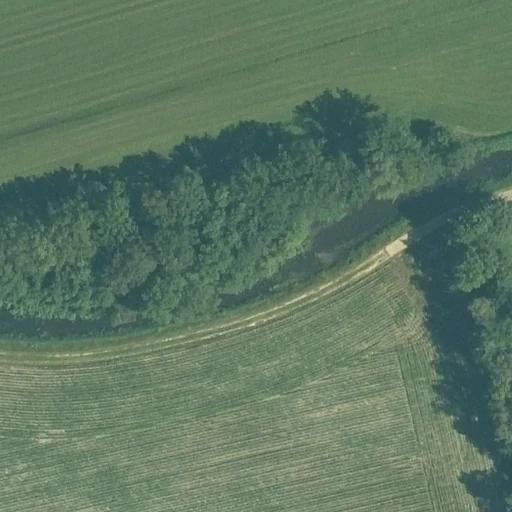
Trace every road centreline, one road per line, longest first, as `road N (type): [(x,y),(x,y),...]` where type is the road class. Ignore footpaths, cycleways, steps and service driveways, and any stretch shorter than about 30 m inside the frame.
road 1 (track): [(0,354),(51,358),(214,330),(276,311),(391,248)]
road 2 (track): [(511,193),(438,220),(391,248)]
